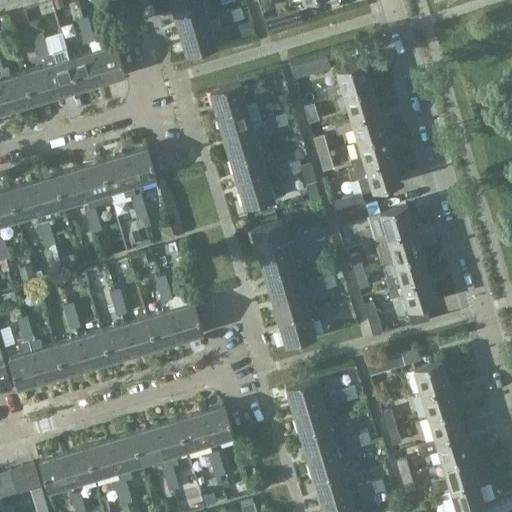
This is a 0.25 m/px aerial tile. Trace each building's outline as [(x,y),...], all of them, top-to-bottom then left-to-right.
[(99,0),(82,0),(85,9),(101,5),(99,0)] [(202,0),(197,0),(172,8),(179,31),(209,22),(202,0)] [(11,4),(16,42),(27,41),(22,2),(11,4)] [(228,10),(232,21),(244,17),(240,7),(228,10)] [(297,7),(263,18),(262,18),(266,30),(301,19),(297,7)] [(220,24),(232,21),(228,10),(216,14),(220,24)] [(79,30),(89,27),(86,15),(75,18),(79,30)] [(33,17),(25,19),(29,31),(40,28),(41,28),(39,19),(33,17)] [(216,46),(209,22),(179,31),(186,55),(216,46)] [(93,39),(89,27),(79,30),(82,42),(88,40),(90,48),(101,45),(99,37),(93,39)] [(33,44),(44,41),(40,28),(29,31),(33,44)] [(47,53),(44,41),(33,44),(37,57),(47,53)] [(115,43),(91,50),(100,81),(124,73),(115,43)] [(91,50),(68,57),(77,88),(100,81),(91,50)] [(325,54),(292,64),(295,76),(329,66),(325,54)] [(68,57),(45,64),(54,95),(77,88),(68,57)] [(326,98),(342,93),(371,84),(364,60),(335,69),(339,82),(323,87),(326,98)] [(45,64),(22,71),(31,102),(54,95),(45,64)] [(7,67),(2,68),(0,68),(0,80),(8,109),(31,102),(22,71),(10,75),(7,67)] [(0,111),(8,109),(0,80),(0,111)] [(216,114),(246,105),(239,81),(208,90),(216,114)] [(371,84),(342,93),(349,117),(378,108),(371,84)] [(265,88),(252,91),(255,102),(268,98),(265,88)] [(313,101),(304,104),(309,121),(318,118),(313,101)] [(250,119),(246,105),(216,114),(222,137),(253,127),(262,125),(263,130),(275,126),(272,115),(260,119),(260,116),(250,119)] [(353,128),(356,140),(385,132),(378,108),(349,117),(333,121),(337,133),(353,128)] [(284,112),(272,115),(275,126),(287,123),(284,112)] [(222,137),(229,160),(260,150),(253,127),(222,137)] [(350,158),(353,167),(393,155),(385,132),(356,140),(352,142),(356,156),(350,158)] [(318,152),(328,149),(323,133),(313,136),(318,152)] [(155,177),(146,146),(122,153),(131,184),(155,177)] [(333,166),(328,149),(318,152),(323,168),(333,166)] [(260,150),(229,160),(236,182),(267,173),(260,150)] [(130,198),(128,194),(134,193),(122,153),(99,160),(108,191),(111,200),(112,203),(130,198)] [(393,155),(353,167),(347,169),(351,180),(367,175),(371,188),(400,180),(393,155)] [(286,162),(289,173),(301,170),(299,164),(298,159),(286,162)] [(99,160),(76,167),(85,197),(88,206),(82,207),(86,219),(97,216),(93,205),(99,203),(97,194),(108,191),(99,160)] [(315,180),(309,161),(300,163),(305,183),(315,180)] [(278,177),(289,173),(286,162),(274,166),(275,171),(267,173),(236,182),(243,206),(274,197),(270,184),(279,181),(278,177)] [(76,167),(53,174),(62,204),(85,197),(76,167)] [(50,208),(62,204),(53,174),(30,181),(39,211),(42,220),(36,221),(40,233),(51,230),(48,218),(53,216),(50,208)] [(30,181),(7,188),(16,218),(39,211),(30,181)] [(7,188),(0,189),(0,222),(16,218),(7,188)] [(130,198),(132,206),(137,205),(143,203),(139,191),(134,193),(128,194),(130,198)] [(336,211),(365,203),(361,191),(333,199),(336,211)] [(386,235),(414,227),(406,202),(378,211),(386,235)] [(137,205),(132,206),(135,218),(141,216),(146,214),(143,203),(137,205)] [(368,215),(365,203),(336,211),(340,223),(368,215)] [(97,216),(86,219),(89,232),(100,228),(97,216)] [(257,251),(287,242),(280,218),(250,227),(257,251)] [(130,228),(134,241),(148,236),(144,224),(130,228)] [(310,229),(313,240),(328,235),(325,225),(310,229)] [(382,262),(393,259),(421,250),(414,227),(386,235),(375,239),(382,262)] [(298,244),(313,240),(310,229),(294,234),(296,239),(287,242),(257,251),(264,274),(294,265),(289,251),(299,248),(298,244)] [(55,242),(51,230),(40,233),(44,245),(54,242),(55,242)] [(368,234),(354,240),(361,255),(375,249),(368,234)] [(6,243),(0,245),(0,258),(9,256),(6,243)] [(385,277),(388,286),(428,274),(421,250),(393,259),(397,273),(385,277)] [(354,271),(364,268),(359,252),(349,255),(354,271)] [(30,261),(16,265),(20,279),(34,274),(30,261)] [(264,274),(271,297),(301,288),(294,265),(264,274)] [(368,285),(364,268),(354,271),(358,288),(368,285)] [(333,272),(320,276),(323,287),(336,283),(333,272)] [(157,288),(168,285),(164,273),(153,276),(157,288)] [(436,298),(428,274),(388,286),(390,296),(403,292),(407,307),(436,298)] [(323,287),(320,276),(309,280),(312,291),(323,287)] [(171,297),(168,285),(157,288),(160,300),(171,297)] [(111,302),(122,299),(118,287),(107,290),(111,302)] [(301,288),(271,297),(278,320),(307,311),(301,288)] [(125,311),(122,299),(111,302),(114,314),(125,311)] [(317,318),(332,312),(327,299),(312,305),(317,318)] [(373,300),(363,302),(372,333),(382,331),(373,300)] [(65,316),(75,313),(72,301),(61,304),(65,316)] [(193,301),(169,308),(178,338),(202,331),(193,301)] [(169,308),(146,315),(155,345),(178,338),(169,308)] [(315,335),(307,311),(278,320),(285,344),(315,335)] [(79,324),(75,313),(65,316),(68,328),(79,324)] [(15,319),(18,330),(30,327),(26,315),(15,319)] [(146,315),(123,322),(132,352),(155,345),(146,315)] [(0,338),(11,334),(5,318),(0,319),(0,338)] [(123,322),(100,329),(109,359),(132,352),(123,322)] [(22,342),(28,340),(33,338),(30,327),(18,330),(22,342)] [(100,329),(77,336),(85,366),(109,359),(100,329)] [(77,336),(53,343),(62,373),(85,366),(77,336)] [(39,380),(62,373),(53,343),(41,347),(38,338),(33,339),(33,338),(28,340),(39,380)] [(16,387),(39,380),(28,340),(22,342),(17,343),(20,353),(7,357),(16,387)] [(400,350),(365,360),(369,372),(403,362),(400,350)] [(316,362),(320,378),(352,370),(348,354),(316,362)] [(412,367),(419,391),(448,382),(440,358),(412,367)] [(3,365),(0,365),(0,391),(10,389),(3,365)] [(284,384),(291,408),(321,399),(314,375),(284,384)] [(419,391),(426,415),(455,406),(448,382),(419,391)] [(354,384),(342,387),(345,398),(357,395),(354,384)] [(345,398),(342,387),(330,391),(333,402),(345,398)] [(291,408),(298,431),(328,422),(321,399),(291,408)] [(223,403),(199,410),(208,440),(232,433),(223,403)] [(455,406),(426,415),(434,438),(462,430),(455,406)] [(385,427),(396,423),(391,407),(380,410),(385,427)] [(199,410),(176,417),(185,447),(208,440),(199,410)] [(153,424),(162,454),(165,464),(160,465),(163,478),(174,474),(171,463),(177,461),(174,450),(185,447),(176,417),(153,424)] [(328,422),(298,431),(305,454),(335,445),(328,422)] [(400,440),(396,423),(385,427),(390,443),(400,440)] [(153,424),(130,431),(139,461),(162,454),(153,424)] [(356,433),(359,444),(371,441),(368,430),(356,433)] [(437,449),(441,462),(469,453),(462,430),(434,438),(417,443),(420,454),(437,449)] [(128,464),(139,461),(130,431),(107,438),(116,468),(119,478),(114,479),(117,491),(128,488),(125,477),(131,475),(128,464)] [(347,448),(359,444),(356,433),(343,437),(347,448)] [(107,438),(84,445),(93,475),(116,468),(107,438)] [(70,482),(93,475),(84,445),(61,452),(70,482)] [(342,468),(335,445),(305,454),(312,477),(342,468)] [(206,451),(209,464),(220,461),(216,448),(206,451)] [(47,489),(70,482),(61,452),(37,459),(47,489)] [(469,453),(441,462),(448,485),(476,477),(469,453)] [(400,475),(410,472),(405,455),(395,458),(400,475)] [(28,489),(29,488),(39,485),(32,461),(21,464),(28,489)] [(220,461),(209,464),(213,475),(224,472),(220,461)] [(21,464),(9,468),(17,492),(28,489),(21,464)] [(0,470),(0,480),(5,496),(17,492),(9,468),(0,470)] [(342,468),(312,477),(318,500),(349,491),(342,468)] [(415,488),(410,472),(400,475),(405,491),(415,488)] [(174,474),(163,478),(167,489),(178,486),(174,474)] [(381,476),(369,479),(372,490),(384,487),(381,476)] [(476,477),(448,485),(440,487),(444,498),(451,495),(455,509),(483,500),(476,477)] [(372,490),(369,479),(357,483),(360,494),(372,490)] [(29,488),(36,511),(47,509),(39,485),(29,488)] [(132,500),(128,488),(117,491),(121,503),(132,500)] [(72,505),(82,502),(79,490),(68,493),(72,505)] [(354,511),(349,491),(318,500),(321,511),(354,511)] [(241,511),(255,511),(252,500),(240,503),(241,511)] [(486,511),(483,500),(455,509),(445,511),(486,511)] [(85,511),(82,502),(72,505),(73,511),(85,511)]
